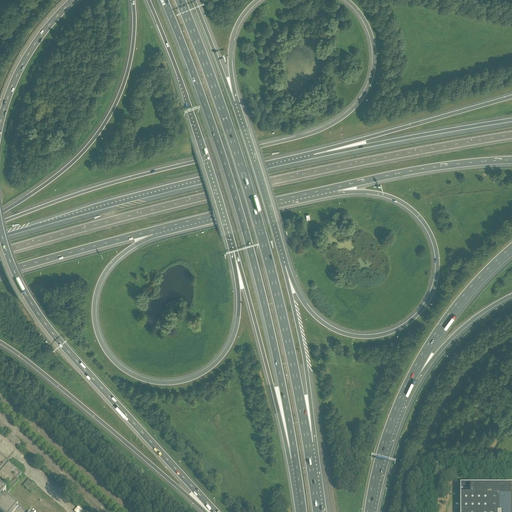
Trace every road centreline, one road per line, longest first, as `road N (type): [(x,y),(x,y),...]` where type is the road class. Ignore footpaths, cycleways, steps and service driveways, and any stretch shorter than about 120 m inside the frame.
road 1 (motorway): [(164,0),(245,231),(299,483)]
road 2 (motorway): [(347,0),(366,23),(374,54),(370,80),(349,112),(310,134),(115,182),(0,222)]
road 3 (motorway): [(307,442),(259,228),(179,0)]
road 4 (motorway): [(306,194),(385,195),(419,215),(437,255),(425,305),(381,335),(340,332),(304,304),(276,240)]
road 5 (motorway): [(230,234),(239,309),(233,338),(200,374),(156,383),(106,352),(95,295),(122,253),(171,226)]
road 6 (motorway): [(0,228),(17,279),(53,334),(215,511)]
road 7 (motorway): [(314,155),(0,237)]
road 8 (motorway): [(133,0),(130,60),(104,123),(56,175),(0,212)]
road 9 (motorway): [(0,342),(204,511)]
road 10 (motorway): [(230,234),(299,483)]
road 11 (motorway): [(148,0),(230,234)]
road 12 (motorway): [(306,194),(511,160)]
road 13 (motorway): [(511,96),(314,155)]
road 14 (motorway): [(307,442),(305,364),(276,240)]
road 15 (motorway): [(511,120),(314,155)]
road 16 (motorway): [(0,273),(171,226)]
road 17 (motorway): [(410,377),(456,306),(511,248)]
road 18 (motorway): [(72,0),(25,57),(0,125)]
road 19 (motorway): [(368,511),(410,377)]
road 20 (motorway): [(171,226),(306,194)]
road 21 (motorway): [(276,240),(236,114)]
road 22 (motorway): [(410,377),(511,294)]
road 23 (motorway): [(236,114),(230,51),(241,17),(257,0)]
road 24 (motorway): [(236,114),(193,0)]
